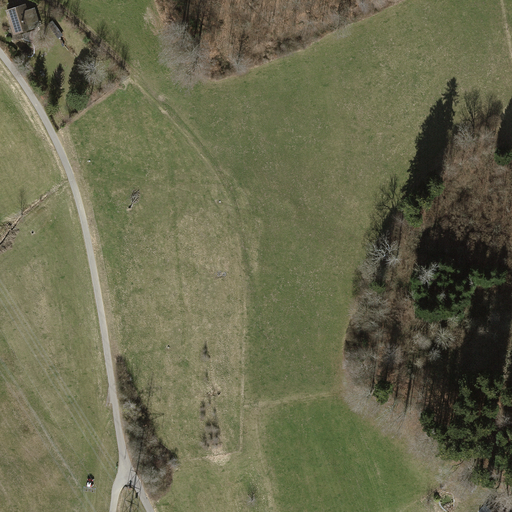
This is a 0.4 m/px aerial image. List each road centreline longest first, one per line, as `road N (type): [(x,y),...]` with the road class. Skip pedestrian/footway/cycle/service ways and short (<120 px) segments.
road 1 (unclassified): [(0,50),(35,101),(76,192),(127,471)]
road 2 (track): [(511,101),(465,134),(381,229)]
road 3 (track): [(48,0),(180,125)]
